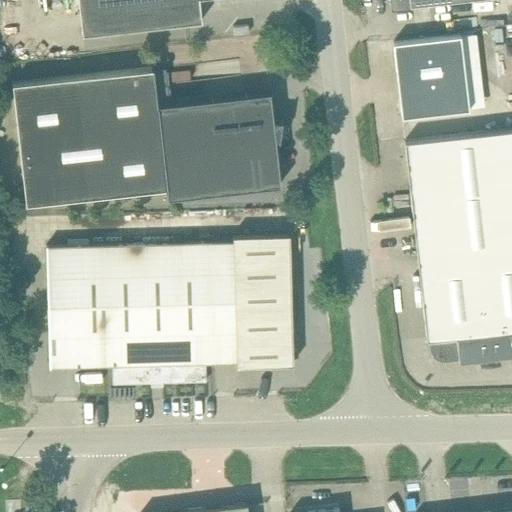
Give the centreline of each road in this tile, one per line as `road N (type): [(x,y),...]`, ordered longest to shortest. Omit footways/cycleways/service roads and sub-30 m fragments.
road 1 (unclassified): [(374,434),(325,0)]
road 2 (unclassified): [(81,442),(374,434)]
road 3 (unclassified): [(374,434),(511,428)]
